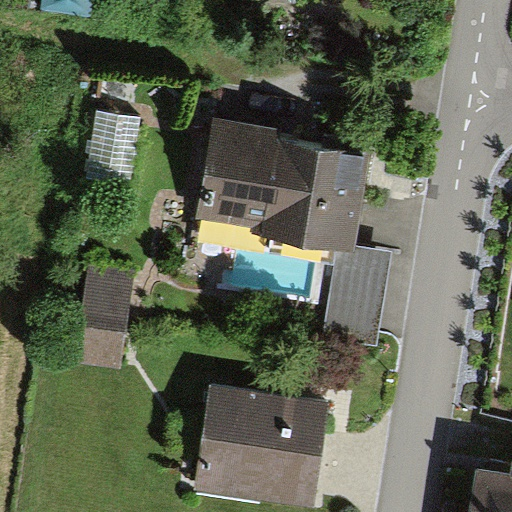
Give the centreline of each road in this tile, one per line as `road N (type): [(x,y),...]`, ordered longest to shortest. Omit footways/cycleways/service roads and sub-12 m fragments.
road 1 (residential): [(470,98),(405,511)]
road 2 (unknown): [(470,98),(115,43)]
